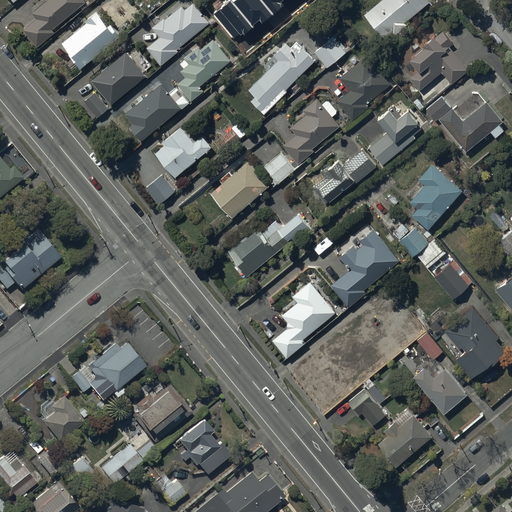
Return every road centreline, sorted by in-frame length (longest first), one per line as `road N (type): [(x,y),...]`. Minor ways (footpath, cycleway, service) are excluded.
road 1 (secondary): [(359,511),(144,249)]
road 2 (secondary): [(144,249),(0,74)]
road 3 (unclassified): [(0,367),(144,249)]
road 4 (unclassified): [(511,434),(420,511)]
